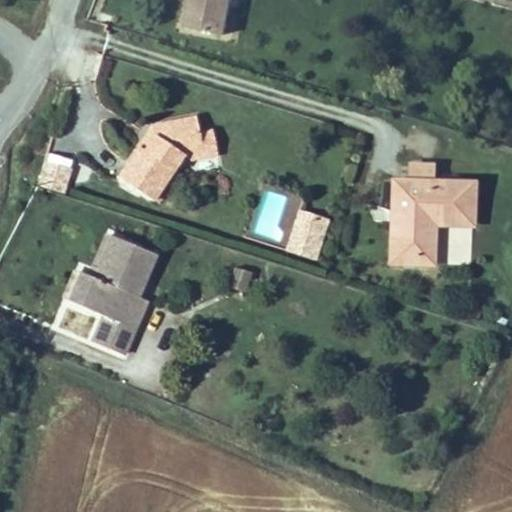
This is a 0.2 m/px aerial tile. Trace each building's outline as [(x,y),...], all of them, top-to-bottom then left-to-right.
[(231,0),(189,0),(184,27),(224,35),(231,0)] [(118,178),(153,201),(183,156),(183,155),(202,151),(199,133),(196,118),(152,126),(154,136),(144,151),(138,147),(118,178)] [(152,126),(138,147),(144,151),(154,136),(152,126)] [(217,155),(212,131),(199,133),(202,151),(183,155),(183,156),(190,160),(217,155)] [(61,195),(69,171),(44,162),(36,188),(61,195)] [(436,165),(411,164),(411,181),(436,182),(436,165)] [(411,181),(392,180),(391,213),(396,213),(396,221),(391,221),(390,263),(432,264),(434,224),(472,226),(473,183),(436,182),(411,181)] [(314,259),(327,219),(316,215),(309,238),(293,232),(287,251),(314,259)] [(95,279),(113,237),(107,234),(89,276),(95,279)] [(135,299),(155,255),(113,237),(95,279),(89,276),(81,273),(69,301),(104,316),(93,342),(123,355),(134,328),(125,324),(135,299)] [(240,270),(234,287),(249,292),(254,274),(240,270)] [(69,301),(81,273),(75,271),(64,299),(69,301)] [(145,303),(135,299),(125,324),(134,328),(145,303)]
